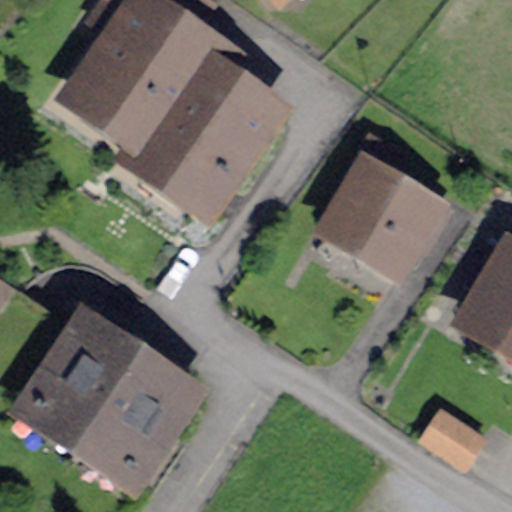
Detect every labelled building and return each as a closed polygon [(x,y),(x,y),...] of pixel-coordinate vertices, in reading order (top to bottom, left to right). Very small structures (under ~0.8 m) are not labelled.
[(51,103),(142,166),(129,184),(211,240),(294,121),(212,65),(225,46),(178,14),(188,0),(96,0),(74,32),(92,44),(51,103)] [(255,0),(281,29),(315,0),(255,0)] [(311,240),(401,293),(448,215),(358,162),(311,240)] [(456,334),(511,366),(511,249),(507,246),(456,334)] [(0,317),(9,305),(0,299),(0,317)] [(9,429),(138,511),(141,511),(209,407),(78,322),(9,429)] [(438,420),(417,452),(462,481),(483,449),(438,420)]
